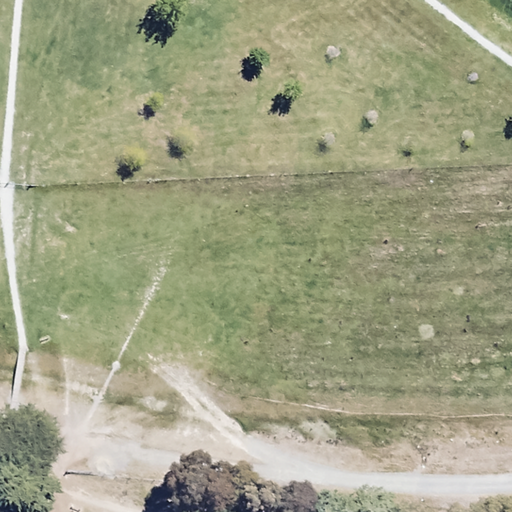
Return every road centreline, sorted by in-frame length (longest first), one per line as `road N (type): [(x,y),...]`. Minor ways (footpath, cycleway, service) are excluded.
road 1 (track): [(511,475),(378,482),(132,442),(11,413)]
road 2 (track): [(0,439),(36,365),(26,301),(10,280),(26,0)]
